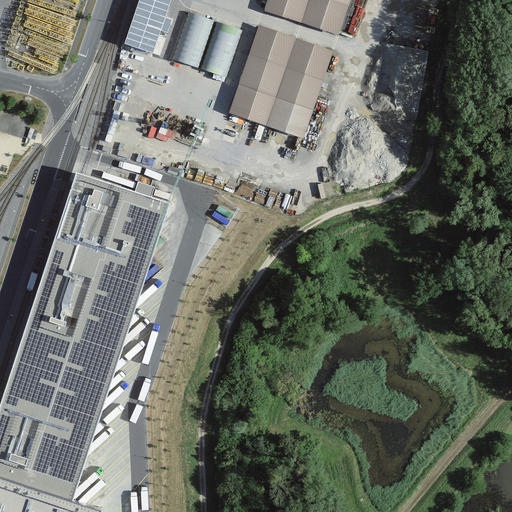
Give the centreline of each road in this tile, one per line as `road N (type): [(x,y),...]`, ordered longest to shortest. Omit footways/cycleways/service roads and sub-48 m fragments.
road 1 (track): [(204,511),(199,432),(231,315),(278,249),(335,212),(391,198),(418,178),(433,148),(439,71),(465,0)]
road 2 (unclassified): [(74,96),(0,321)]
road 3 (track): [(409,511),(511,391)]
